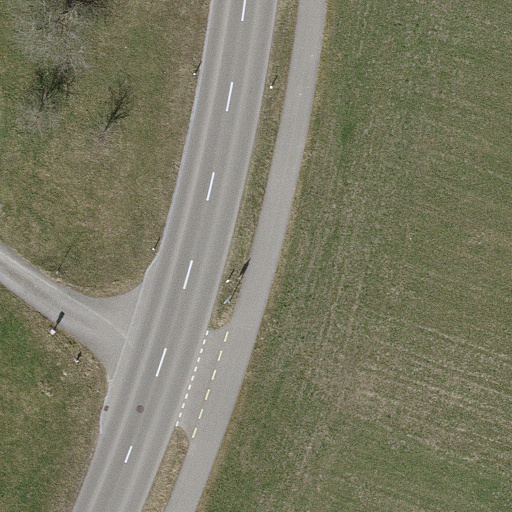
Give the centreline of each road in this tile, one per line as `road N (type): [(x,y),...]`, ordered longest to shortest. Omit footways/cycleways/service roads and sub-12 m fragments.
road 1 (secondary): [(247,0),(163,375),(108,511)]
road 2 (track): [(225,388),(163,375),(0,263)]
